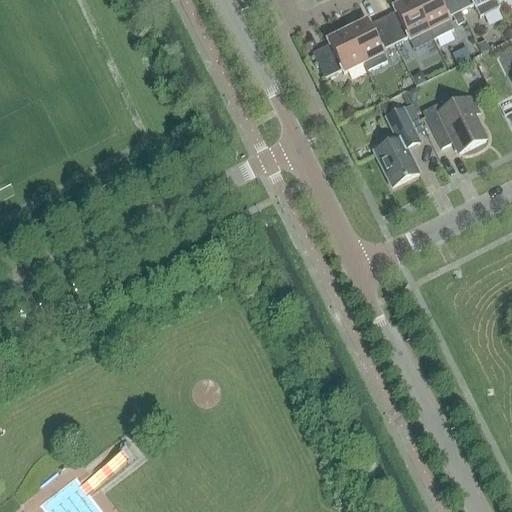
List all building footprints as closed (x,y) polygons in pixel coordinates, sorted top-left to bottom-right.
[(428,33),(448,23),(447,19),(460,13),(453,0),(413,0),(412,1),(428,33)] [(473,7),(474,10),(479,19),(499,9),(494,0),(453,0),(460,13),(473,7)] [(394,14),(381,21),(394,46),(407,39),(409,43),(428,33),(412,1),(393,11),(394,14)] [(452,17),(457,27),(463,23),(459,14),(452,17)] [(347,33),(363,66),(366,73),(386,64),(381,52),(394,46),(381,21),(368,27),(366,24),(347,33)] [(343,76),(363,66),(347,33),(327,43),(328,47),(312,55),(324,80),(341,72),(343,76)] [(489,52),(485,44),(478,47),(482,56),(489,52)] [(422,78),(417,76),(411,79),(415,88),(424,83),(422,78)] [(415,99),(417,95),(415,90),(406,94),(410,102),(415,99)] [(422,114),(440,152),(453,145),(459,156),(485,143),(473,118),(479,115),(471,98),(439,114),(436,107),(422,114)] [(410,127),(418,123),(411,108),(403,112),(410,127)] [(373,154),(391,190),(418,176),(406,152),(419,145),(410,127),(403,112),(402,111),(386,120),(397,142),(389,146),(386,145),(378,148),(377,152),(373,154)]
